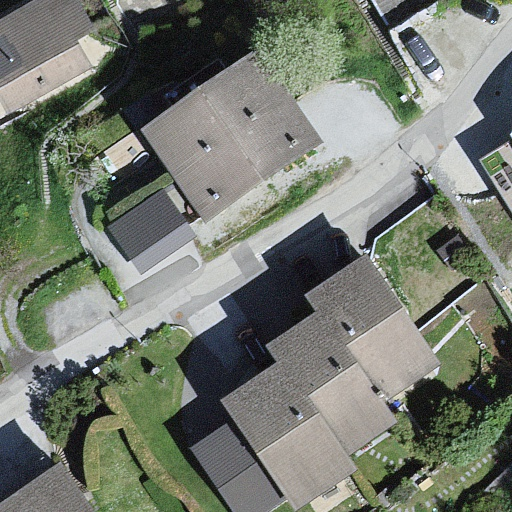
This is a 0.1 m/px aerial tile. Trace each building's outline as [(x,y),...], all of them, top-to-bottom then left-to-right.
[(77,0),(27,0),(0,14),(0,98),(4,106),(84,63),(99,41),(77,0)] [(373,0),(392,30),(443,0),(373,0)] [(261,55),(143,133),(204,224),(322,147),(261,55)] [(511,136),(473,160),(511,222),(511,136)] [(158,187),(105,225),(137,267),(189,229),(158,187)] [(458,236),(439,248),(454,272),(473,260),(458,236)] [(309,305),(316,314),(389,420),(452,377),(372,261),(309,305)] [(268,347),(282,367),(347,460),(394,427),(389,420),(316,314),(268,347)] [(282,367),(228,406),(235,416),(291,494),(302,511),(352,475),(347,460),(282,367)] [(235,416),(189,448),(234,511),(265,511),(291,494),(235,416)] [(98,511),(65,465),(0,511),(98,511)]
